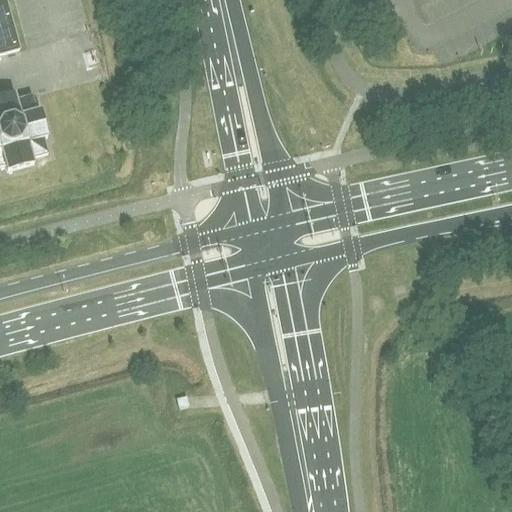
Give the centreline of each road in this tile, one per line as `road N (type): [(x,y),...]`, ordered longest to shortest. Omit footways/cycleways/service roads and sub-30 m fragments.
road 1 (primary): [(0,342),(273,267)]
road 2 (primary): [(266,225),(0,295)]
road 3 (primary): [(511,172),(266,225)]
road 4 (unclassified): [(316,511),(273,267)]
road 5 (primary): [(273,267),(511,215)]
road 6 (tertiary): [(266,225),(216,0)]
road 7 (unknown): [(402,0),(421,25),(447,36),(511,10)]
